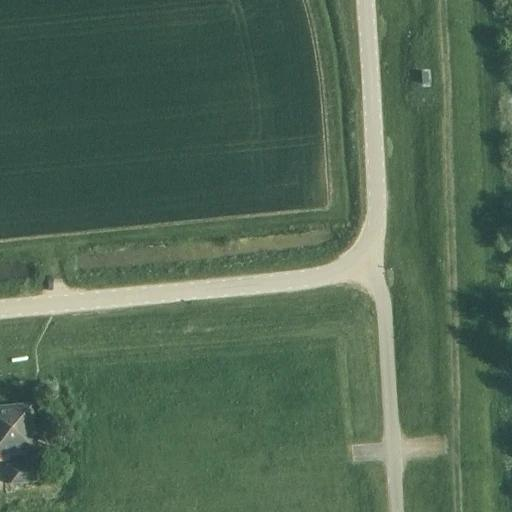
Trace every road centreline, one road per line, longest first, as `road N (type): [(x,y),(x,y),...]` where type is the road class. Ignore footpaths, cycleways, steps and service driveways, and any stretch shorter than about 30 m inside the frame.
road 1 (track): [(440,0),(457,511)]
road 2 (unclassified): [(0,310),(320,280),(363,263)]
road 3 (unclassified): [(363,263),(378,219),(362,0)]
road 4 (unclassified): [(395,511),(379,295),(363,263)]
